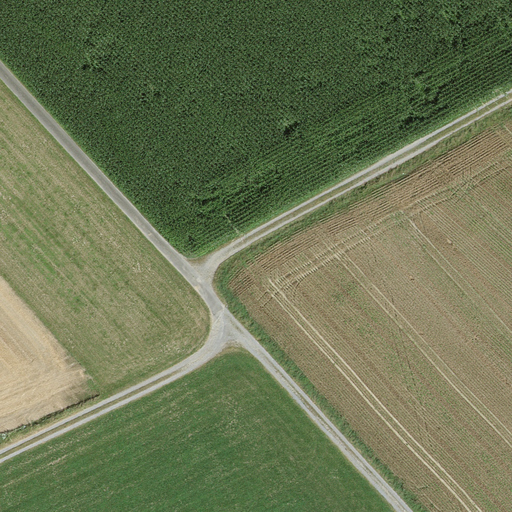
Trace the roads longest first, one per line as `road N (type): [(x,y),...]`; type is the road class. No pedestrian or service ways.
road 1 (track): [(186,277),(511,96)]
road 2 (track): [(232,333),(0,70)]
road 3 (track): [(0,454),(232,333)]
road 4 (track): [(232,333),(401,511)]
